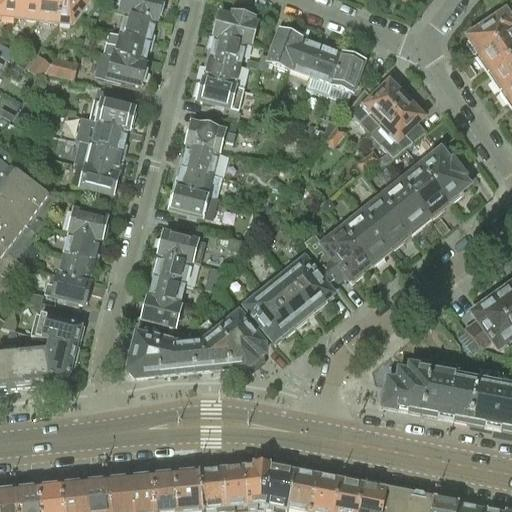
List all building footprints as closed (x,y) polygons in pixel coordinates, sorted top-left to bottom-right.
[(0,0),(0,20),(14,22),(17,0),(0,0)] [(38,0),(17,0),(14,22),(36,25),(38,0)] [(59,0),(38,0),(36,25),(55,28),(59,0)] [(59,0),(55,28),(68,30),(88,4),(88,0),(59,0)] [(123,0),(123,2),(119,16),(123,17),(123,15),(156,24),(156,22),(159,22),(163,8),(160,7),(161,4),(149,1),(149,0),(123,0)] [(156,24),(123,15),(123,17),(124,17),(117,40),(149,49),(155,25),(156,25),(156,24)] [(261,22),(271,25),(273,19),(263,16),(261,22)] [(511,27),(504,16),(466,41),(469,45),(465,47),(474,60),(511,35),(511,34),(511,27)] [(214,36),(213,39),(214,40),(214,41),(244,49),(249,50),(249,48),(253,35),(256,24),(231,18),(230,21),(218,18),(218,22),(215,21),(211,35),(214,36)] [(288,75),(299,44),(299,43),(296,42),(297,39),(283,34),(282,37),(279,36),(269,61),(260,58),(256,73),(270,77),(272,69),(275,70),(288,75)] [(511,35),(474,60),(482,72),(485,70),(489,76),(511,60),(511,35)] [(143,69),(147,55),(149,49),(117,40),(110,63),(143,72),(144,69),(143,69)] [(244,49),(214,41),(208,63),(238,70),(244,49)] [(320,52),(299,44),(288,75),(309,82),(320,52)] [(0,48),(0,60),(10,66),(13,59),(5,55),(7,52),(0,48)] [(326,102),(327,98),(342,60),(320,52),(309,82),(305,94),(326,102)] [(39,83),(49,68),(35,58),(28,68),(24,74),(39,83)] [(350,98),(362,66),(359,65),(360,63),(346,58),(345,60),(342,59),(342,60),(327,98),(346,105),(347,103),(348,103),(350,98)] [(511,60),(489,76),(493,81),(490,84),(498,96),(511,86),(511,60)] [(77,68),(55,63),(44,78),(73,85),(77,68)] [(142,88),(146,73),(143,73),(143,72),(110,63),(107,75),(101,74),(100,81),(139,90),(140,87),(142,88)] [(238,70),(208,63),(203,84),(202,84),(202,85),(233,93),(238,70)] [(378,131),(409,102),(397,90),(394,93),(388,87),(382,92),(375,84),(364,95),(347,116),(370,139),(378,131)] [(235,115),(241,95),(233,93),(202,85),(201,87),(199,86),(195,101),(197,102),(196,105),(235,115)] [(511,86),(498,96),(507,108),(510,106),(511,109),(511,86)] [(98,95),(95,104),(99,105),(104,106),(106,97),(98,95)] [(425,137),(416,127),(422,122),(416,116),(419,112),(409,102),(378,131),(388,141),(380,149),(392,163),(402,155),(409,150),(425,137)] [(131,132),(135,117),(132,117),(133,114),(104,106),(99,105),(95,104),(93,104),(88,124),(94,125),(93,127),(95,127),(127,135),(127,134),(128,134),(128,131),(131,132)] [(1,114),(0,116),(0,121),(9,126),(12,120),(1,114)] [(229,114),(226,125),(236,127),(239,117),(229,114)] [(266,136),(268,129),(270,125),(262,122),(259,135),(264,136),(266,136)] [(320,150),(323,146),(335,129),(319,122),(313,138),(310,148),(320,150)] [(127,135),(95,127),(89,149),(121,157),(127,135)] [(234,139),(223,137),(191,128),(190,131),(187,131),(184,145),(186,146),(185,149),(186,149),(186,150),(217,158),(220,146),(232,148),(234,139)] [(310,148),(313,138),(291,132),(290,135),(288,142),(310,148)] [(116,179),(121,157),(89,149),(84,171),(116,179)] [(0,301),(24,270),(16,263),(54,214),(63,203),(12,164),(14,154),(0,150),(0,301)] [(217,158),(186,150),(180,172),(211,180),(217,158)] [(439,155),(416,173),(444,207),(448,204),(452,206),(462,198),(459,195),(467,190),(460,182),(462,180),(451,166),(449,167),(439,155)] [(114,197),(118,183),(116,182),(116,179),(84,171),(75,169),(70,190),(77,192),(77,193),(111,200),(112,197),(114,197)] [(211,180),(180,172),(175,194),(174,193),(174,194),(205,202),(211,180)] [(444,207),(416,173),(396,188),(424,223),(429,220),(433,222),(441,215),(440,211),(444,207)] [(424,223),(396,188),(376,204),(405,239),(409,236),(413,238),(421,231),(420,227),(424,223)] [(212,225),(217,206),(205,203),(205,202),(174,194),(173,197),(171,196),(167,210),(169,211),(169,214),(212,225)] [(405,239),(376,204),(357,219),(386,255),(390,251),(394,253),(402,247),(400,243),(405,239)] [(68,236),(99,244),(100,244),(101,241),(103,241),(107,227),(104,226),(105,223),(73,215),(67,236),(68,236)] [(386,255),(357,219),(337,234),(366,270),(370,267),(374,269),(382,262),(381,258),(386,255)] [(366,270),(337,234),(320,246),(313,237),(303,245),(311,256),(336,287),(344,280),(351,288),(363,278),(361,274),(366,270)] [(99,244),(68,236),(63,257),(94,265),(99,244)] [(204,248),(194,246),(163,237),(162,241),(159,240),(156,254),(158,255),(158,258),(158,259),(158,258),(189,265),(199,267),(204,248)] [(242,258),(244,247),(230,244),(228,243),(226,254),(242,258)] [(18,264),(26,271),(33,261),(25,255),(18,264)] [(311,256),(304,261),(281,279),(310,315),(313,319),(326,308),(324,304),(330,299),(327,294),(336,287),(311,256)] [(94,265),(63,257),(57,280),(88,288),(94,265)] [(158,258),(158,259),(153,280),(183,287),(189,265),(158,258)] [(210,273),(205,293),(212,294),(215,292),(226,277),(210,273)] [(310,315),(281,279),(262,294),(293,334),(307,323),(304,320),(310,315)] [(86,307),(90,292),(88,292),(88,288),(57,280),(54,291),(48,290),(45,300),(83,309),(84,306),(86,307)] [(183,287),(153,280),(148,303),(177,310),(183,287)] [(507,289),(496,297),(497,299),(491,303),(511,332),(511,293),(510,290),(508,291),(507,289)] [(293,334),(262,294),(241,310),(251,322),(244,328),(260,347),(268,341),(272,346),(279,340),(281,344),(293,334)] [(40,310),(42,300),(25,296),(19,305),(40,310)] [(179,311),(177,310),(148,303),(146,303),(145,306),(143,305),(139,320),(141,321),(141,324),(173,332),(179,311)] [(511,342),(511,332),(491,303),(489,305),(488,303),(478,310),(479,312),(471,318),(475,324),(464,334),(468,339),(461,345),(473,360),(481,353),(491,345),(495,351),(499,351),(511,342)] [(3,326),(0,329),(0,331),(8,334),(14,335),(16,330),(12,314),(3,326)] [(260,347),(244,328),(233,315),(225,321),(220,315),(209,324),(213,330),(214,330),(225,345),(228,373),(247,371),(254,366),(253,359),(263,359),(262,350),(260,347)] [(30,340),(47,344),(75,352),(77,345),(80,346),(84,332),(35,319),(30,340)] [(228,373),(225,345),(214,330),(213,330),(201,340),(175,345),(165,343),(157,341),(155,352),(158,380),(158,383),(212,377),(212,375),(228,373)] [(179,340),(181,337),(168,333),(165,343),(175,345),(179,340)] [(17,342),(17,336),(14,335),(8,334),(7,339),(2,346),(17,345),(17,342)] [(158,380),(155,352),(157,341),(137,336),(128,375),(134,383),(158,380)] [(78,352),(75,352),(47,344),(44,355),(48,355),(52,391),(66,390),(72,367),(75,368),(78,352)] [(48,355),(44,355),(19,358),(22,394),(38,392),(38,395),(52,394),(52,391),(48,355)] [(0,399),(7,398),(7,395),(22,394),(19,358),(0,359),(0,399)] [(421,419),(431,366),(415,363),(410,368),(408,378),(399,376),(397,385),(390,384),(390,383),(388,382),(387,390),(383,389),(383,391),(384,391),(382,394),(381,402),(381,405),(380,405),(380,407),(383,408),(382,412),(384,412),(384,411),(387,413),(394,414),(398,414),(398,415),(407,417),(407,416),(410,417),(417,419),(420,418),(420,419),(421,419)] [(454,370),(431,366),(421,419),(422,419),(422,418),(425,420),(435,422),(438,422),(438,423),(443,424),(454,370)] [(476,375),(454,370),(443,424),(451,425),(451,424),(454,426),(464,428),(467,427),(476,375)] [(501,379),(476,375),(467,427),(467,428),(469,428),(469,427),(472,429),(482,431),(486,430),(485,432),(491,433),(501,379)] [(511,381),(501,379),(491,433),(498,434),(498,433),(501,435),(511,436),(511,381)] [(252,472),(242,472),(246,511),(262,511),(267,472),(268,472),(268,470),(252,470),(252,472)] [(229,474),(219,475),(220,479),(223,511),(246,511),(242,472),(240,473),(240,472),(234,471),(229,473),(229,474)] [(279,474),(268,472),(267,472),(262,511),(285,511),(286,511),(292,477),(291,476),(286,473),(280,474),(279,474)] [(199,511),(195,478),(195,477),(195,476),(194,474),(187,474),(187,478),(172,480),(175,511),(199,511)] [(223,511),(220,479),(219,475),(211,476),(211,475),(205,474),(200,476),(200,477),(195,477),(195,478),(199,511),(223,511)] [(309,511),(315,481),(292,477),(286,511),(285,511),(309,511)] [(175,511),(172,480),(171,480),(169,478),(161,479),(159,481),(149,482),(152,511),(175,511)] [(152,511),(149,482),(142,482),(140,481),(132,482),(130,484),(126,484),(123,483),(116,483),(113,485),(103,486),(105,511),(152,511)] [(331,511),(337,485),(315,481),(309,511),(331,511)] [(356,511),(361,490),(353,488),(351,485),(344,484),(341,486),(337,485),(331,511),(356,511)] [(105,511),(103,486),(97,487),(94,486),(87,486),(85,488),(81,488),(83,511),(105,511)] [(58,491),(58,495),(60,511),(83,511),(81,488),(80,489),(78,487),(70,488),(68,490),(58,491)] [(380,511),(384,494),(376,493),(377,490),(364,487),(364,490),(361,490),(356,511),(380,511)] [(60,511),(58,495),(58,491),(51,491),(49,490),(41,491),(39,493),(35,493),(37,511),(60,511)] [(37,511),(35,493),(34,493),(32,492),(24,492),(23,494),(13,495),(14,511),(37,511)] [(387,495),(384,494),(380,511),(406,511),(409,499),(408,499),(408,497),(387,493),(387,495)] [(14,511),(13,495),(5,496),(3,495),(0,494),(0,511),(14,511)] [(411,500),(409,499),(406,511),(430,511),(432,503),(423,502),(421,498),(414,497),(411,500)] [(454,511),(455,508),(432,503),(430,511),(454,511)]
